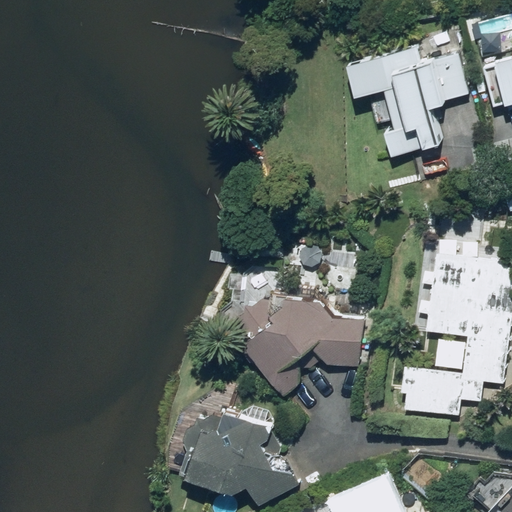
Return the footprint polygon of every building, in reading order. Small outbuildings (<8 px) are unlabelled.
[(386,125),(392,151),(446,138),(437,101),(475,92),(465,47),(425,56),(422,41),(383,50),(390,79),(375,82),(384,119),(397,116),(399,122),(386,125)] [(511,51),(486,60),(499,104),(511,100),(511,51)] [(511,164),(499,168),(511,207),(511,164)] [(410,359),(407,388),(412,389),(410,404),(463,411),(465,397),(485,400),(487,379),(508,381),(511,346),(511,256),(441,248),(431,328),(470,333),(466,367),(410,359)] [(340,313),(326,295),(291,291),(270,263),(268,263),(266,263),(265,263),(263,264),(262,264),(260,264),(259,265),(257,265),(256,266),(254,267),(253,268),(252,269),(250,270),(249,271),(248,272),(247,273),(246,274),(245,276),(244,277),(243,278),(243,280),(242,281),(242,283),(241,284),(241,286),(241,288),(240,289),(240,291),(240,292),(240,294),(241,296),(241,297),(241,299),(242,300),(242,302),(259,328),(249,335),(286,392),(328,360),(364,363),(367,315),(340,313)] [(206,414),(199,412),(180,470),(238,489),(255,483),(266,501),(304,477),(280,421),(210,399),(206,414)] [(405,511),(393,474),(348,489),(355,511),(405,511)] [(511,511),(511,485),(491,508),(495,511),(511,511)]
